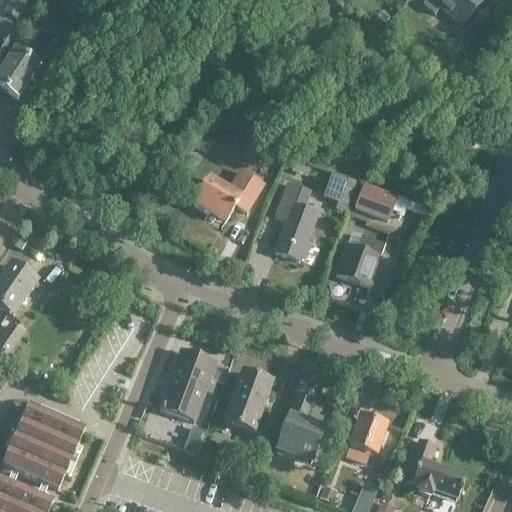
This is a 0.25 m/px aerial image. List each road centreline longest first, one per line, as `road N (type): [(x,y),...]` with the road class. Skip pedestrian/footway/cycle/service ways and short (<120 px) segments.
road 1 (tertiary): [(428,372),(386,368),(180,284)]
road 2 (residential): [(180,284),(83,511)]
road 3 (residential): [(428,372),(511,158)]
road 4 (tertiary): [(180,284),(0,165)]
